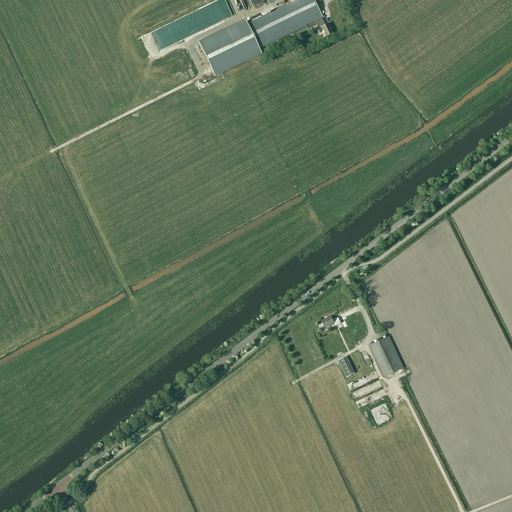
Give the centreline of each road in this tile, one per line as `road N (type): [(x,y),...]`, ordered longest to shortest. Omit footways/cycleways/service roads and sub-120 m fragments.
road 1 (tertiary): [(58,485),(511,139)]
road 2 (track): [(365,343),(382,381),(394,376),(463,511)]
road 3 (track): [(204,69),(51,150)]
